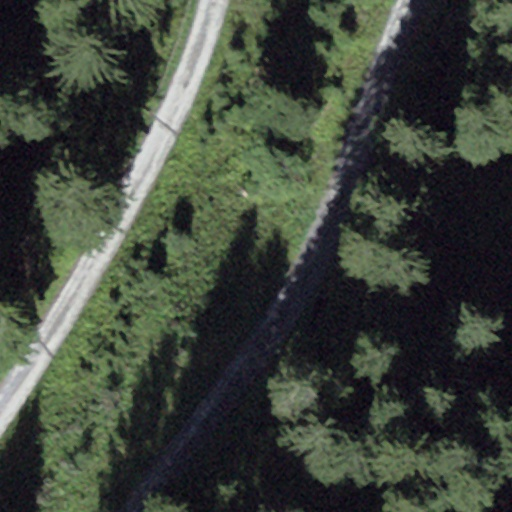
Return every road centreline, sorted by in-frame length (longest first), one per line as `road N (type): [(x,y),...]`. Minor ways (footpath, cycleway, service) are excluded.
road 1 (track): [(130,511),(299,227),(389,0)]
road 2 (track): [(184,0),(0,381)]
